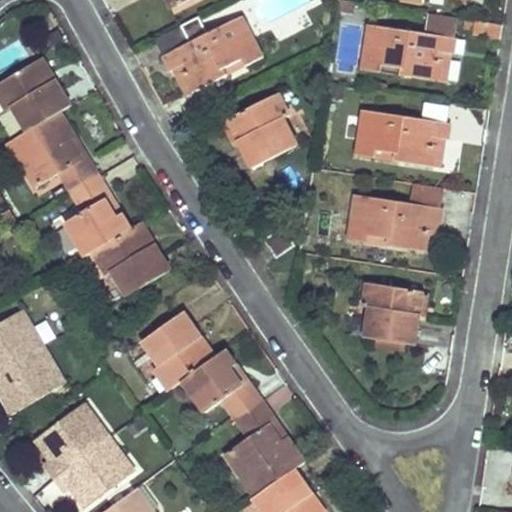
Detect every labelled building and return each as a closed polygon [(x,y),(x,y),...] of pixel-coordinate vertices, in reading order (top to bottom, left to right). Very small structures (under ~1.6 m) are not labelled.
[(170,0),(175,8),(181,6),(178,1),(177,0),(170,0)] [(356,13),(358,2),(342,0),(341,10),(356,13)] [(463,20),(433,15),(430,34),(460,39),(463,20)] [(266,57),(244,18),(210,36),(201,18),(184,26),(194,44),(167,58),(174,72),(175,72),(189,64),(192,69),(192,70),(186,73),(194,88),(197,93),(230,77),(226,69),(246,60),(249,66),(266,57)] [(506,27),(478,22),(476,35),(504,39),(506,27)] [(458,56),(461,39),(460,39),(430,34),(373,25),(366,70),(382,73),(382,71),(384,66),(406,69),(407,69),(406,76),(443,83),(443,81),(446,62),(446,61),(441,60),(442,53),(453,55),(455,55),(458,56)] [(184,26),(158,40),(167,58),(194,44),(184,26)] [(450,84),(455,55),(453,55),(442,53),(441,60),(446,61),(446,62),(443,81),(443,83),(450,84)] [(58,80),(45,57),(39,61),(39,63),(52,83),(52,84),(58,80)] [(230,77),(248,67),(249,66),(246,60),(226,69),(230,77)] [(74,106),(58,80),(52,84),(52,83),(39,63),(39,61),(0,84),(0,96),(8,110),(15,106),(30,132),(63,112),(74,106)] [(194,88),(186,73),(192,70),(192,69),(189,64),(175,72),(190,97),(197,93),(194,88)] [(406,76),(407,69),(406,69),(384,66),(382,71),(382,73),(406,76)] [(298,146),(286,120),(293,116),(282,95),(231,120),(237,135),(238,135),(243,132),(246,138),(240,141),(255,168),(298,146)] [(451,141),(453,126),(438,123),(367,111),(359,156),(377,158),(377,152),(377,151),(400,155),(399,162),(436,168),(438,147),(431,146),(432,138),(451,141)] [(83,159),(74,145),(73,144),(80,140),(63,112),(30,132),(17,139),(31,162),(31,163),(26,167),(39,187),(60,173),(61,173),(83,159)] [(453,126),(455,116),(440,113),(438,123),(453,126)] [(246,138),(243,132),(238,135),(237,135),(240,141),(246,138)] [(442,169),(446,148),(450,148),(451,141),(432,138),(431,146),(438,147),(436,168),(437,169),(442,169)] [(31,163),(31,162),(17,139),(11,143),(12,146),(25,166),(26,167),(31,163)] [(66,181),(93,164),(94,163),(80,140),(73,144),(74,145),(83,159),(61,173),(60,173),(66,181)] [(400,155),(377,151),(377,152),(377,158),(399,162),(400,155)] [(73,193),(102,176),(94,163),(93,164),(66,181),(73,193)] [(81,204),(106,190),(108,189),(109,188),(102,176),(73,193),(81,204)] [(123,211),(109,188),(108,189),(106,190),(81,204),(81,205),(86,212),(107,199),(109,201),(117,215),(123,211)] [(446,211),(359,196),(352,241),(371,244),(372,238),(372,236),(393,240),(392,248),(429,254),(433,232),(427,231),(426,231),(427,224),(440,226),(443,226),(446,211)] [(134,228),(123,211),(117,215),(109,201),(107,199),(86,212),(67,223),(88,256),(94,252),(134,228)] [(157,242),(145,222),(144,222),(138,226),(151,247),(151,246),(157,243),(157,242)] [(436,255),(440,226),(427,224),(426,231),(427,231),(433,232),(429,254),(430,254),(436,255)] [(173,269),(157,243),(151,246),(151,247),(138,226),(134,228),(94,252),(108,276),(114,273),(128,297),(173,269)] [(295,246),(284,229),(268,240),(279,256),(295,246)] [(393,240),(372,236),(372,238),(371,244),(392,248),(393,240)] [(421,316),(415,315),(416,307),(423,308),(424,293),(369,284),(365,307),(371,309),(367,339),(417,346),(422,316),(421,316)] [(422,316),(423,308),(416,307),(415,315),(421,316),(422,316)] [(47,345),(25,308),(0,323),(0,371),(1,373),(8,385),(1,390),(3,393),(57,361),(47,345)] [(205,337),(187,313),(145,342),(162,365),(155,370),(171,391),(185,381),(213,362),(199,343),(205,337)] [(219,358),(205,337),(199,343),(213,362),(219,358)] [(245,386),(232,370),(240,364),(230,350),(219,358),(213,362),(185,381),(208,413),(224,401),(245,386)] [(14,412),(68,379),(57,361),(3,393),(14,412)] [(230,408),(256,390),(240,364),(232,370),(245,386),(224,401),(230,408)] [(238,419),(265,400),(256,390),(230,408),(238,419)] [(246,431),(273,412),(265,400),(238,419),(246,431)] [(51,458),(101,422),(88,405),(38,440),(51,458)] [(291,437),(273,412),(246,431),(251,438),(271,424),(284,442),(291,437)] [(88,508),(137,472),(101,422),(51,458),(54,461),(60,457),(69,470),(78,482),(72,487),(88,508)] [(309,462),(291,437),(284,442),(271,424),(251,438),(227,454),(241,473),(249,469),(266,492),(298,469),(309,462)] [(57,479),(69,470),(60,457),(54,461),(48,466),(57,479)] [(266,492),(249,469),(241,473),(258,497),(266,492)] [(319,511),(310,500),(316,494),(298,469),(266,492),(258,497),(256,499),(265,511),(319,511)] [(78,482),(69,470),(57,479),(66,491),(72,487),(78,482)] [(159,508),(143,486),(133,493),(146,511),(153,511),(157,510),(159,508)] [(157,511),(157,510),(153,511),(146,511),(133,493),(107,511),(157,511)] [(329,511),(316,494),(310,500),(319,511),(329,511)]
